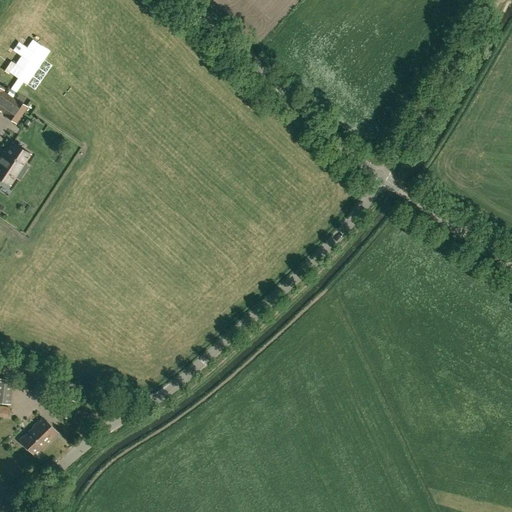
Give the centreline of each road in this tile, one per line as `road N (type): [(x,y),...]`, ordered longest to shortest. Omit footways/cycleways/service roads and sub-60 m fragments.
road 1 (unclassified): [(140,413),(307,266),(381,178)]
road 2 (unclassified): [(381,178),(186,0)]
road 3 (unclassified): [(381,178),(494,0)]
road 4 (unclassified): [(18,511),(140,413)]
road 5 (unclassified): [(511,262),(381,178)]
road 6 (unclassified): [(140,413),(0,355)]
